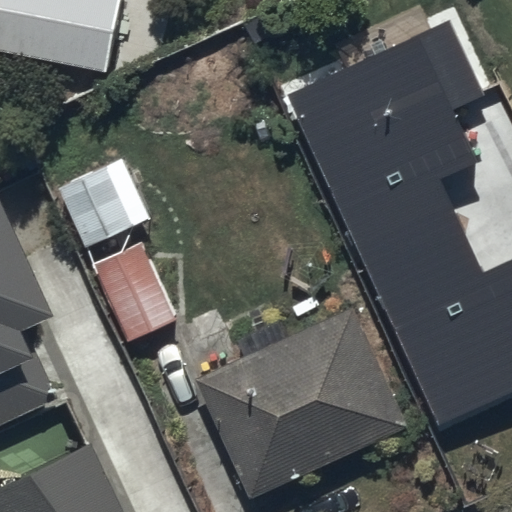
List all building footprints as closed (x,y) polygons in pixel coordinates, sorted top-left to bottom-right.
[(125,0),(0,0),(0,58),(108,81),(125,0)] [(299,89),(378,266),(462,229),(437,173),(474,157),(449,101),(475,89),(446,23),(299,89)] [(125,162),(60,191),(89,256),(154,227),(125,162)] [(0,396),(60,374),(0,217),(0,396)] [(447,415),(511,386),(511,259),(480,274),(462,229),(378,266),(447,415)] [(99,272),(130,345),(177,325),(147,252),(99,272)] [(412,411),(347,287),(198,364),(262,489),(412,411)] [(112,511),(72,431),(0,467),(0,511),(112,511)]
